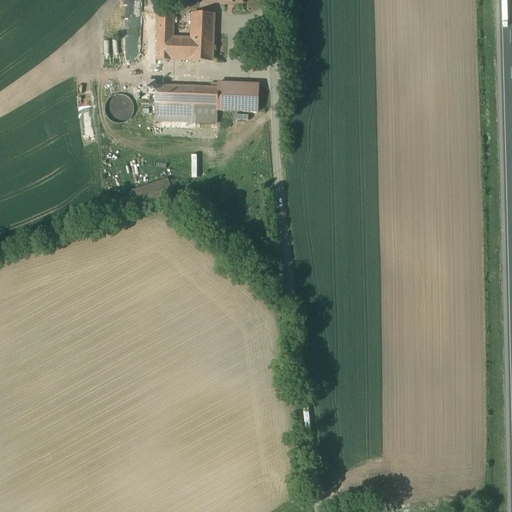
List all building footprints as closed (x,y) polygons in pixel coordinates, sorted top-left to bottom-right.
[(215,14),(192,14),(191,39),(214,40),(215,14)] [(191,39),(174,39),(174,23),(159,23),(157,61),(173,61),(191,61),(191,62),(213,63),(214,40),(191,39)] [(259,85),(219,84),(218,89),(217,112),(258,113),(259,85)] [(218,89),(156,86),(155,121),(196,123),(196,118),(217,119),(217,112),(218,89)] [(109,101),(106,107),(106,113),(109,119),(114,123),(121,124),(127,123),(132,119),(135,113),(135,106),(132,100),(127,96),(121,95),(114,96),(109,101)] [(150,106),(142,105),(141,117),(149,117),(150,106)] [(169,179),(128,193),(133,211),(174,197),(169,179)]
